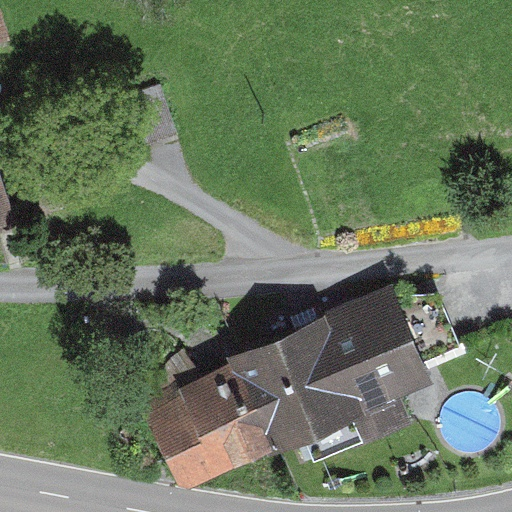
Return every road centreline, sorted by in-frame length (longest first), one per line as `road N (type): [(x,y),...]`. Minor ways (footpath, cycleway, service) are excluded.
road 1 (track): [(0,286),(93,289),(511,250)]
road 2 (secondary): [(141,511),(0,485)]
